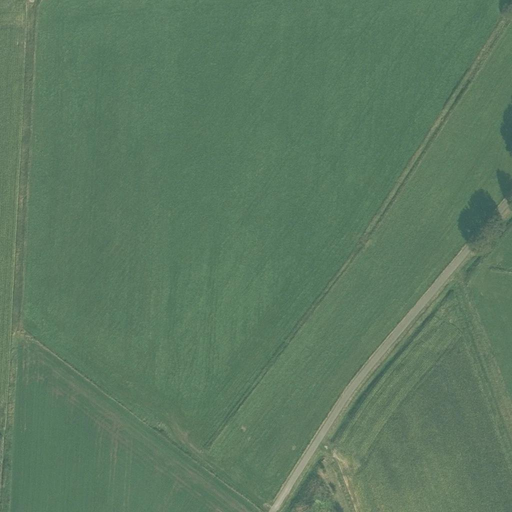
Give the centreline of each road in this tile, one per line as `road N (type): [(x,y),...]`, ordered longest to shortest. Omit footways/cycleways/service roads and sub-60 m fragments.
road 1 (track): [(5,511),(32,0)]
road 2 (track): [(273,511),(347,393),(511,198)]
road 3 (track): [(511,422),(454,266)]
